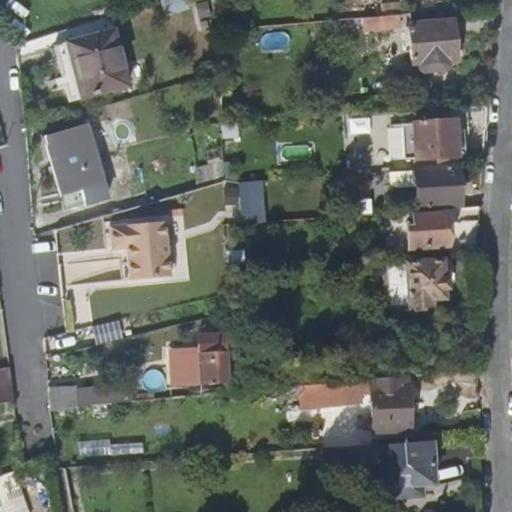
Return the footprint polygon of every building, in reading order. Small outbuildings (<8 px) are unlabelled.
[(449,23),(448,13),(408,16),(409,27),(405,27),(408,65),(415,64),(416,71),(421,75),(440,73),(446,69),(446,62),(455,61),(453,22),(449,23)] [(397,29),(397,17),(359,20),(360,32),(397,29)] [(461,37),(491,36),(492,17),(460,20),(461,37)] [(56,45),(72,100),(122,85),(105,30),(56,45)] [(72,100),(56,45),(47,47),(64,103),(72,100)] [(418,160),(418,171),(458,169),(457,129),(457,119),(414,121),(394,122),(396,161),(418,160)] [(86,123),(42,137),(60,194),(104,179),(86,123)] [(465,129),(457,129),(458,169),(466,168),(465,129)] [(194,164),(200,185),(223,178),(222,156),(194,164)] [(418,171),(415,171),(417,206),(460,204),(458,169),(418,171)] [(452,207),(450,247),(478,248),(480,208),(452,207)] [(444,244),(443,224),(434,225),(433,213),(408,215),(409,226),(402,226),(403,246),(444,244)] [(442,213),(433,213),(434,225),(443,224),(442,213)] [(442,276),(441,260),(405,262),(408,307),(411,307),(411,312),(422,311),(422,306),(426,306),(426,297),(443,296),(442,289),(447,289),(446,276),(442,276)] [(226,381),(225,332),(197,334),(198,352),(206,352),(207,382),(226,381)] [(11,367),(0,370),(0,394),(15,392),(11,367)] [(402,376),(325,382),(326,394),(373,392),(376,432),(409,429),(406,386),(403,386),(402,376)] [(51,405),(121,402),(121,384),(50,386),(51,405)] [(379,446),(380,448),(383,496),(408,495),(408,483),(422,482),(433,481),(432,460),(435,460),(437,457),(436,449),(431,445),(430,442),(379,446)] [(365,460),(380,448),(379,446),(379,443),(331,447),(333,463),(365,460)] [(0,511),(32,511),(16,470),(0,475),(0,511)] [(408,483),(408,495),(423,494),(422,482),(408,483)]
